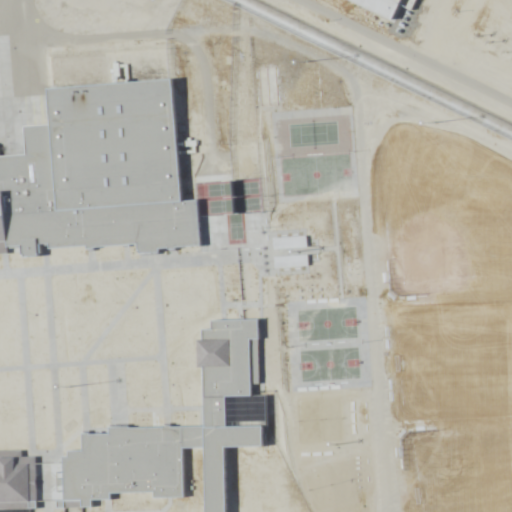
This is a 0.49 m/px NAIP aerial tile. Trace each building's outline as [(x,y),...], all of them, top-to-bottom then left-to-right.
[(397,0),(388,19),(347,0),(397,0)] [(0,252),(9,252),(8,245),(20,244),(21,253),(23,253),(23,255),(36,254),(36,251),(39,251),(38,243),(48,242),(48,248),(86,245),(86,248),(93,247),(93,246),(138,242),(138,252),(158,250),(158,247),(167,246),(167,249),(175,248),(175,246),(199,244),(201,244),(199,215),(198,198),(196,198),(181,199),(171,76),(168,76),(45,86),(47,122),(22,124),(24,153),(0,155),(0,252)] [(308,238),(276,238),(276,248),(308,248),(308,238)] [(309,257),(276,257),(276,268),(309,268),(309,257)] [(59,454),(65,454),(65,449),(80,448),(79,431),(86,431),(87,433),(107,432),(107,426),(126,425),(126,427),(202,425),(201,364),(196,364),(195,339),(200,339),(200,328),(210,328),(210,319),(242,319),(256,318),(257,382),(248,383),(248,394),(265,394),(266,426),(260,426),(261,445),(223,446),(223,511),(201,511),(201,446),(181,447),(182,497),(152,497),(152,490),(107,491),(108,497),(88,498),(89,506),(54,507),(54,499),(60,498),(59,462),(59,454)] [(0,511),(0,449),(20,449),(20,455),(34,455),(34,463),(35,499),(35,507),(27,507),(27,511),(0,511)]
